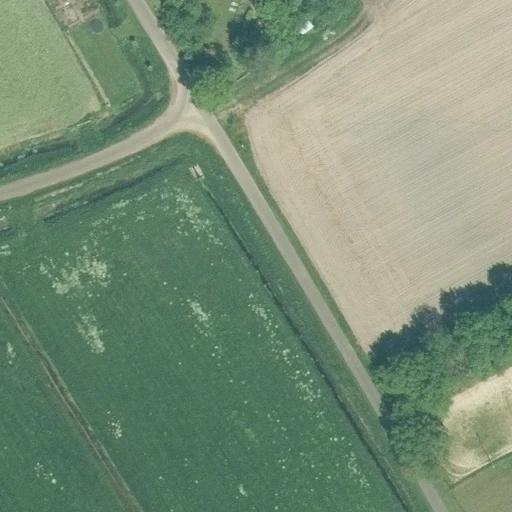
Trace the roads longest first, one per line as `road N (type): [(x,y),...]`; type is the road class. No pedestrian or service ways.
road 1 (unclassified): [(442,511),(198,108)]
road 2 (unclassified): [(0,197),(118,151),(198,108)]
road 3 (unclassified): [(198,108),(133,0)]
